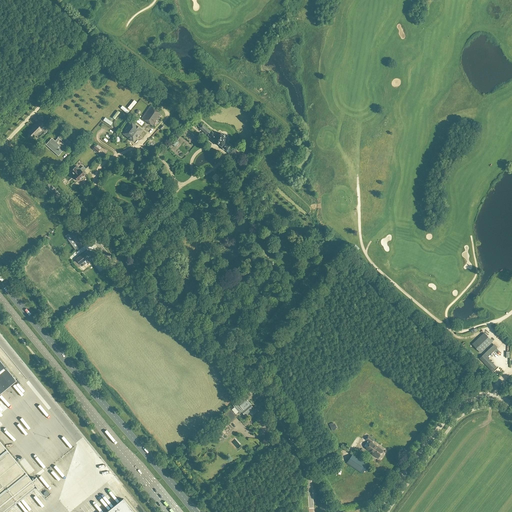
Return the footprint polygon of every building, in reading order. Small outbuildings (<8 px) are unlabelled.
[(153,126),(161,115),(150,107),(142,119),(153,126)] [(133,142),(142,130),(132,122),(123,133),(133,142)] [(29,133),(28,134),(28,136),(30,138),(32,138),(33,137),(33,138),(36,135),(39,138),(45,132),(41,128),(43,126),(39,123),(36,125),(36,124),(28,132),(29,133)] [(228,140),(225,137),(226,136),(226,135),(225,134),(224,134),(223,135),(220,133),(217,137),(212,132),(212,133),(203,125),(200,128),(210,137),(209,138),(212,140),(213,139),(223,148),(222,149),(224,151),(225,150),(235,159),(239,154),(234,149),(233,151),(229,148),(230,147),(225,143),(228,140)] [(58,156),(64,150),(57,143),(60,140),(67,146),(70,143),(60,135),(58,137),(58,138),(55,142),(51,139),(46,145),(58,156)] [(84,175),(86,173),(84,171),(86,169),(83,167),(80,169),(77,166),(71,172),(74,175),(74,176),(76,178),(75,179),(77,181),(78,180),(78,181),(85,175),(84,175)] [(85,242),(75,229),(69,234),(78,247),(85,242)] [(88,250),(84,253),(76,259),(81,266),(85,263),(84,261),(85,260),(88,258),(92,255),(88,250)] [(81,266),(76,259),(73,262),(78,268),(81,266)] [(119,281),(108,267),(104,270),(107,273),(106,273),(115,284),(119,281)] [(481,352),(492,341),(484,333),(472,344),(481,352)] [(487,357),(493,351),(490,348),(485,354),(487,357)] [(479,358),(492,371),(497,367),(484,354),(479,358)] [(0,511),(5,511),(36,487),(38,489),(42,486),(36,478),(32,481),(0,441),(0,391),(15,379),(0,360),(0,511)] [(237,402),(233,406),(240,413),(242,412),(245,416),(249,412),(252,415),(256,411),(254,408),(250,405),(243,397),(237,402)] [(229,409),(221,416),(228,424),(237,417),(235,415),(229,409)] [(224,434),(219,428),(212,434),(220,443),(225,438),(223,436),(224,434)] [(383,451),(372,443),(374,440),(368,436),(366,439),(370,442),(366,448),(374,454),(373,455),(378,458),(383,451)] [(368,464),(360,459),(362,457),(354,452),(353,454),(347,463),(362,473),(368,464)] [(133,511),(123,499),(106,511),(133,511)]
